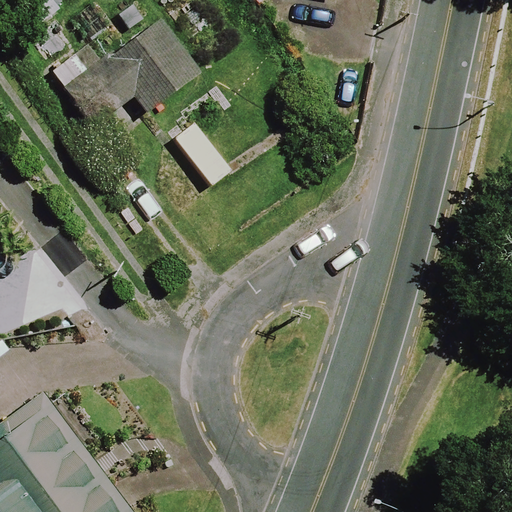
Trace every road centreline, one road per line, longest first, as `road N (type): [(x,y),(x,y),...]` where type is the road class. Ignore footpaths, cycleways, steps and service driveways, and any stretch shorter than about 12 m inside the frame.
road 1 (unclassified): [(275,511),(220,418),(213,376),(228,342),(258,308),(398,239)]
road 2 (unclassified): [(398,239),(310,511)]
road 3 (unclassified): [(451,0),(398,239)]
